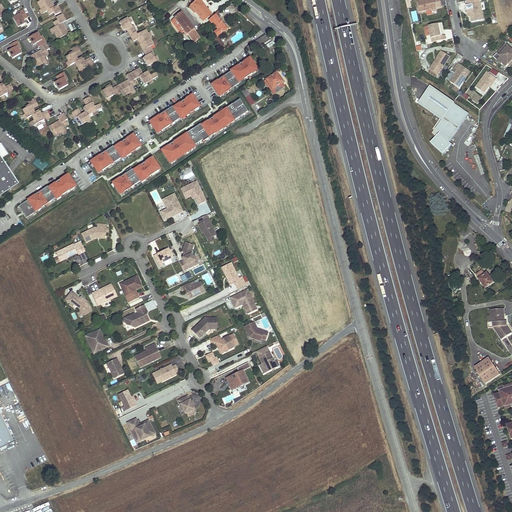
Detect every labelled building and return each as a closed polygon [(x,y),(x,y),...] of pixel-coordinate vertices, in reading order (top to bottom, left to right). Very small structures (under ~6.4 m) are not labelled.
[(49,0),(40,0),(37,2),(41,9),(43,13),(47,11),(49,15),(53,12),(55,15),(60,12),(57,5),(53,7),(49,0)] [(199,0),(197,0),(191,5),(190,7),(194,12),(195,11),(203,21),(211,15),(199,0)] [(427,0),(418,2),(420,13),(437,9),(437,8),(443,7),(440,0),(427,0)] [(61,10),(68,7),(65,1),(58,5),(61,10)] [(484,21),(481,4),(467,6),(467,10),(471,10),(472,17),(473,23),(484,21)] [(23,10),(11,16),(17,27),(28,21),(23,10)] [(182,12),(175,18),(185,30),(193,41),(199,36),(196,32),(182,12)] [(61,14),(56,17),(57,20),(53,22),(55,26),(51,28),(54,32),(58,39),(68,33),(62,23),(65,21),(61,14)] [(215,15),(209,20),(211,24),(213,22),(218,29),(214,32),(215,34),(217,36),(226,29),(215,15)] [(175,18),(171,20),(181,33),(185,30),(175,18)] [(130,22),(129,20),(124,23),(121,25),(122,26),(120,27),(123,31),(127,29),(130,35),(136,32),(137,31),(133,25),(132,25),(130,22)] [(97,30),(101,37),(112,31),(109,24),(97,30)] [(440,29),(439,25),(430,27),(430,28),(433,44),(447,40),(446,36),(443,36),(441,37),(440,29)] [(136,32),(130,35),(134,42),(137,40),(143,51),(150,47),(154,45),(150,37),(147,33),(145,30),(137,34),(136,32)] [(27,38),(32,46),(42,40),(37,32),(27,38)] [(223,46),(224,45),(217,36),(215,34),(212,37),(221,48),(223,46)] [(46,43),(39,46),(41,50),(30,56),(31,56),(48,46),(46,43)] [(31,56),(36,66),(43,62),(48,60),(45,56),(49,54),(47,50),(49,49),(48,46),(31,56)] [(77,46),(71,49),(72,51),(69,54),(69,55),(66,57),(68,61),(70,65),(74,62),(82,58),(82,57),(77,60),(75,55),(81,52),(77,46)] [(150,47),(143,51),(146,56),(143,59),(145,63),(146,62),(148,66),(156,61),(154,57),(152,54),(153,53),(150,47)] [(502,57),(499,55),(496,59),(504,66),(505,65),(508,68),(511,66),(511,64),(511,49),(510,48),(502,57)] [(433,66),(430,70),(431,71),(439,75),(451,57),(442,52),(437,60),(439,61),(435,67),(433,66)] [(82,58),(74,62),(79,71),(84,68),(88,66),(88,67),(94,64),(90,58),(84,61),(82,58)] [(258,70),(250,58),(230,71),(231,72),(211,85),(219,96),(225,92),(225,93),(233,88),(233,87),(238,83),(238,82),(243,79),(244,79),(248,76),(256,71),(258,70)] [(457,75),(451,82),(460,89),(465,82),(464,81),(468,75),(461,69),(463,67),(460,64),(454,73),(457,75)] [(461,69),(468,75),(464,81),(465,82),(472,73),(463,67),(461,69)] [(139,69),(133,72),(137,79),(139,77),(141,81),(142,81),(144,84),(148,82),(152,80),(158,76),(156,73),(151,76),(148,72),(143,75),(139,69)] [(492,74),(499,79),(501,74),(495,71),(492,74)] [(62,72),(55,76),(57,80),(53,83),(58,91),(69,85),(62,72)] [(129,80),(118,86),(122,93),(124,96),(131,92),(135,90),(133,86),(137,84),(134,80),(137,79),(133,72),(127,76),(129,80)] [(277,72),(266,80),(272,90),(283,82),(277,72)] [(486,76),(475,92),(483,97),(487,91),(491,87),(492,88),(496,83),(486,76)] [(3,84),(0,86),(0,97),(4,95),(8,93),(8,94),(14,90),(11,84),(5,87),(3,84)] [(106,89),(103,91),(107,99),(111,97),(115,95),(115,96),(122,93),(118,86),(112,89),(110,86),(105,88),(106,89)] [(200,107),(192,95),(173,108),(172,107),(149,122),(151,124),(153,128),(157,134),(161,132),(164,129),(171,125),(179,120),(180,119),(181,120),(182,119),(190,113),(194,111),(199,108),(200,107)] [(90,97),(84,100),(87,106),(84,108),(88,115),(93,113),(97,111),(102,108),(100,104),(95,106),(93,103),(90,97)] [(34,98),(28,102),(29,105),(25,107),(26,108),(23,110),(25,114),(27,118),(31,116),(39,111),(39,110),(35,113),(32,108),(38,105),(34,98)] [(200,124),(161,151),(170,164),(174,161),(176,160),(175,158),(179,156),(183,153),(184,155),(195,147),(194,145),(198,143),(202,140),(203,142),(205,141),(213,135),(219,131),(226,126),(231,123),(234,121),(238,118),(246,113),(248,112),(240,100),(224,110),(220,113),(201,126),(200,124)] [(466,117),(452,107),(447,114),(461,125),(466,117)] [(78,109),(71,113),(75,119),(77,117),(79,122),(80,121),(82,125),(86,122),(91,120),(88,115),(84,108),(83,108),(86,113),(81,115),(78,109)] [(39,111),(31,116),(34,120),(29,123),(31,127),(36,124),(41,122),(44,120),(44,121),(51,117),(47,111),(41,114),(39,111)] [(60,121),(49,127),(55,137),(62,133),(66,131),(64,127),(67,125),(65,121),(68,119),(64,114),(58,117),(60,121)] [(461,125),(447,114),(436,129),(440,133),(440,134),(435,129),(428,139),(443,153),(445,150),(448,147),(451,144),(447,141),(449,139),(450,139),(461,125)] [(141,146),(133,135),(114,148),(113,147),(91,162),(92,164),(95,168),(99,173),(102,171),(106,169),(112,164),(120,159),(121,158),(122,159),(123,159),(131,153),(135,150),(140,147),(141,146)] [(0,196),(20,183),(0,152),(0,196)] [(36,156),(32,164),(43,171),(48,163),(36,156)] [(115,188),(120,195),(124,193),(127,190),(130,188),(135,185),(140,181),(141,182),(145,180),(151,176),(159,170),(160,169),(152,158),(133,171),(132,170),(112,183),(113,184),(115,188)] [(18,206),(26,218),(37,211),(45,205),(51,201),(55,198),(56,199),(61,196),(66,192),(74,187),(76,186),(68,174),(48,188),(47,187),(18,206)] [(196,182),(181,190),(185,199),(191,196),(194,195),(195,198),(199,205),(206,202),(196,182)] [(174,194),(163,200),(167,209),(161,212),(165,220),(173,216),(173,215),(174,214),(175,215),(183,212),(174,194)] [(207,215),(198,219),(200,223),(199,224),(202,232),(204,231),(205,235),(208,239),(216,235),(207,215)] [(94,228),(81,234),(86,244),(96,239),(96,237),(97,236),(106,237),(106,233),(106,229),(107,225),(97,224),(97,228),(94,228)] [(193,256),(191,253),(191,254),(194,246),(185,243),(182,252),(184,253),(185,253),(184,257),(182,258),(183,261),(179,263),(183,272),(194,267),(192,262),(195,261),(193,256)] [(73,244),(56,253),(60,262),(66,259),(66,258),(69,256),(69,258),(78,254),(78,255),(85,251),(82,244),(75,248),(73,244)] [(168,249),(154,256),(159,267),(163,265),(162,263),(173,258),(168,249)] [(230,264),(221,268),(225,277),(226,277),(227,278),(226,278),(230,286),(234,284),(236,287),(244,283),(241,277),(238,279),(230,264)] [(494,283),(487,273),(486,274),(483,270),(477,275),(486,288),(494,283)] [(123,288),(122,289),(129,303),(139,298),(137,294),(136,295),(133,289),(141,285),(137,276),(124,282),(125,284),(123,288)] [(189,283),(180,288),(182,292),(185,290),(188,298),(195,295),(196,296),(205,291),(201,282),(191,287),(189,283)] [(456,286),(453,282),(449,285),(446,288),(449,292),(456,286)] [(112,285),(92,294),(97,306),(101,304),(110,300),(117,296),(112,285)] [(142,286),(141,285),(133,289),(136,295),(137,294),(135,290),(142,286)] [(248,290),(231,298),(236,308),(243,304),(245,303),(249,313),(257,310),(248,290)] [(72,292),(65,300),(70,304),(72,301),(75,303),(74,305),(79,309),(80,311),(77,313),(79,317),(92,311),(87,302),(84,299),(82,300),(79,298),(72,292)] [(101,304),(103,309),(112,304),(110,300),(101,304)] [(141,325),(150,321),(146,313),(147,312),(144,305),(136,309),(138,314),(135,315),(134,314),(125,319),(127,323),(127,325),(135,328),(136,325),(140,323),(141,325)] [(504,309),(490,310),(490,316),(493,316),(493,322),(494,327),(502,340),(511,333),(507,326),(505,326),(505,322),(504,309)] [(205,318),(191,331),(196,336),(201,331),(204,334),(209,329),(217,329),(217,318),(205,318)] [(254,322),(244,327),(248,335),(250,334),(251,335),(250,338),(257,340),(259,336),(262,337),(261,339),(266,340),(268,333),(257,329),(254,322)] [(99,330),(86,337),(92,349),(95,348),(98,352),(109,347),(107,342),(103,343),(102,341),(104,340),(99,330)] [(219,335),(210,339),(212,345),(216,343),(218,342),(223,353),(234,348),(233,346),(238,344),(233,334),(222,340),(219,335)] [(143,353),(134,357),(140,368),(158,359),(154,349),(157,348),(155,344),(145,349),(146,351),(147,353),(144,355),(143,353)] [(264,374),(277,368),(268,346),(254,352),(264,374)] [(205,355),(208,363),(210,362),(212,366),(218,364),(214,352),(205,355)] [(500,374),(489,357),(474,366),(486,383),(500,374)] [(117,359),(107,363),(114,379),(124,374),(121,368),(120,368),(117,363),(119,362),(117,359)] [(248,363),(237,368),(239,373),(237,374),(237,375),(235,377),(234,375),(226,379),(228,383),(232,380),(236,388),(248,382),(243,371),(250,367),(248,363)] [(160,371),(156,373),(161,382),(176,375),(175,373),(173,367),(171,365),(166,368),(166,369),(161,372),(160,371)] [(153,374),(158,384),(161,382),(156,373),(153,374)] [(236,388),(232,380),(228,383),(232,390),(236,388)] [(511,387),(502,391),(501,393),(500,393),(495,395),(499,408),(501,408),(505,406),(506,407),(511,405),(511,387)] [(127,390),(118,395),(124,407),(126,411),(137,406),(135,402),(133,403),(131,397),(127,390)] [(187,414),(195,410),(192,405),(191,402),(188,396),(178,401),(185,415),(187,414)] [(0,449),(14,443),(0,414),(0,449)] [(136,419),(127,424),(137,443),(155,434),(149,422),(140,427),(139,425),(136,419)]
